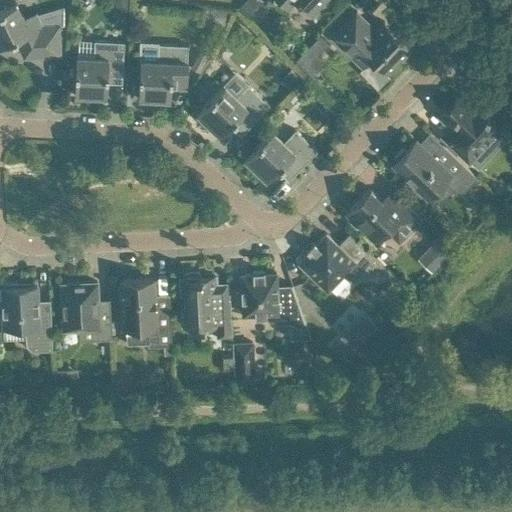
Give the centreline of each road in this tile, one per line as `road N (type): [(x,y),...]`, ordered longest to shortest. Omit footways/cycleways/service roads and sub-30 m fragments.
road 1 (residential): [(256,219),(275,225),(288,218),(444,56),(449,36),(427,0)]
road 2 (residential): [(256,219),(172,142),(0,131)]
road 3 (residential): [(0,233),(34,247),(238,236),(256,219)]
